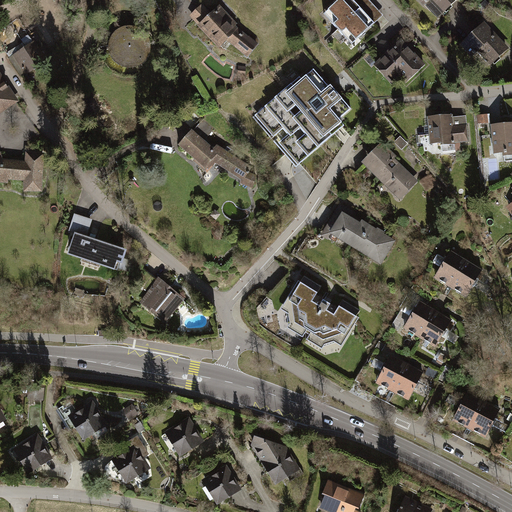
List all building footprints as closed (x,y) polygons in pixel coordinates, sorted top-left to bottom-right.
[(381,15),(367,0),(338,0),(325,12),(351,42),(381,15)] [(420,0),(437,18),(456,0),(420,0)] [(202,2),(186,19),(219,52),(228,44),(246,59),(258,45),(235,27),(217,6),(211,12),(202,2)] [(478,51),(491,65),(508,49),(484,24),(461,46),(472,57),(478,51)] [(126,68),(134,68),(139,66),(143,63),(148,57),(150,49),(149,41),(145,33),(137,29),(130,27),(122,29),(116,33),(111,40),(109,47),(110,54),(114,60),(119,65),(126,68)] [(395,70),(406,82),(424,66),(401,41),(375,65),(386,77),(395,70)] [(34,42),(13,56),(26,75),(35,69),(34,67),(46,59),(34,42)] [(0,112),(18,101),(0,73),(0,112)] [(317,73),(254,120),(298,168),(344,127),(339,122),(355,112),(317,73)] [(425,116),(427,144),(465,142),(463,114),(425,116)] [(479,114),(479,124),(490,124),(490,114),(479,114)] [(511,122),(489,125),(492,156),(511,154),(511,122)] [(213,149),(190,130),(176,147),(208,174),(216,164),(243,184),(255,167),(216,145),(213,149)] [(360,164),(398,201),(417,181),(393,159),(395,156),(380,143),(360,164)] [(0,181),(6,182),(7,179),(26,180),(26,191),(42,191),(44,154),(26,153),(26,162),(1,161),(1,158),(0,155),(0,154),(0,181)] [(328,237),(354,251),(368,225),(343,211),(328,237)] [(64,256),(111,271),(118,249),(76,235),(78,229),(88,232),(91,220),(73,214),(67,230),(72,232),(64,256)] [(368,225),(354,251),(382,266),(396,240),(368,225)] [(451,253),(436,283),(454,293),(470,262),(451,253)] [(130,262),(122,260),(119,269),(127,272),(130,262)] [(487,270),(470,262),(454,293),(471,301),(487,270)] [(137,302),(165,324),(184,299),(157,277),(137,302)] [(275,324),(338,362),(360,326),(297,288),(275,324)] [(422,305),(407,336),(425,345),(441,315),(422,305)] [(458,323),(441,315),(425,345),(443,354),(458,323)] [(392,356),(376,387),(394,397),(410,366),(392,356)] [(427,374),(410,366),(394,397),(412,405),(427,374)] [(454,424),(472,433),(485,406),(468,397),(454,424)] [(69,416),(84,440),(107,426),(92,402),(69,416)] [(503,414),(485,406),(472,433),(489,441),(503,414)] [(166,434),(181,457),(204,443),(190,419),(166,434)] [(15,450),(29,473),(52,459),(38,436),(15,450)] [(249,440),(274,486),(298,472),(284,449),(255,436),(249,440)] [(113,461),(126,483),(150,469),(143,459),(149,455),(138,437),(126,445),(130,451),(113,461)] [(199,479),(216,507),(246,489),(229,461),(199,479)] [(316,509),(322,511),(362,511),(368,497),(327,481),(316,509)] [(396,511),(417,511),(420,506),(404,498),(396,511)]
